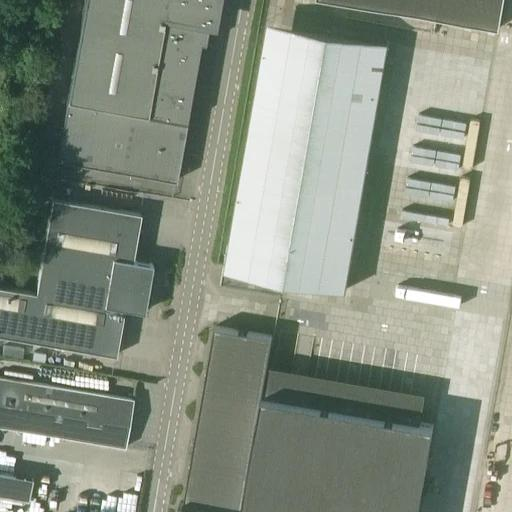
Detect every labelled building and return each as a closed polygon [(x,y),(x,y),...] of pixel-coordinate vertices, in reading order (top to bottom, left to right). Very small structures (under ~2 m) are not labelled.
[(83,0),(54,160),(173,182),(184,121),(198,44),(203,45),(207,25),(211,26),(215,0),(83,0)] [(339,0),(500,28),(504,0),(339,0)] [(225,269),(346,290),(385,67),(264,46),(225,269)] [(40,269),(148,288),(152,264),(132,261),(141,214),(52,198),(40,269)] [(144,312),(148,288),(40,269),(36,293),(0,286),(0,335),(116,356),(124,308),(144,312)] [(418,511),(434,425),(262,395),(273,336),(215,326),(184,503),(180,502),(178,511),(418,511)] [(0,427),(125,448),(133,399),(0,376),(0,427)] [(32,478),(0,472),(0,498),(28,503),(32,478)]
